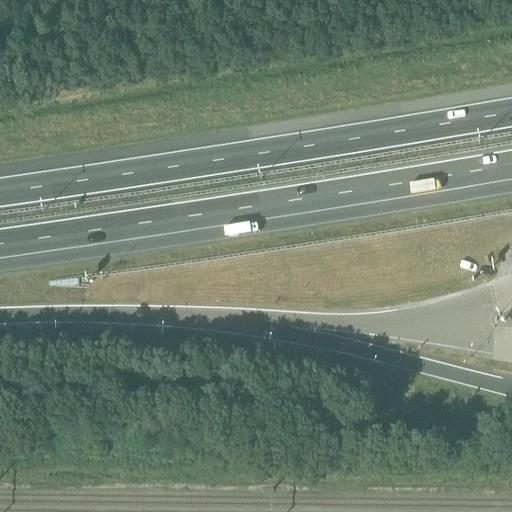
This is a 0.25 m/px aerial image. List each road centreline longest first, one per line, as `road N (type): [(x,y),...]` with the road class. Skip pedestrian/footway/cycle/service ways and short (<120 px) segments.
road 1 (motorway): [(511,113),(0,193)]
road 2 (motorway): [(0,244),(511,165)]
road 3 (motorway): [(0,318),(167,316),(297,328)]
